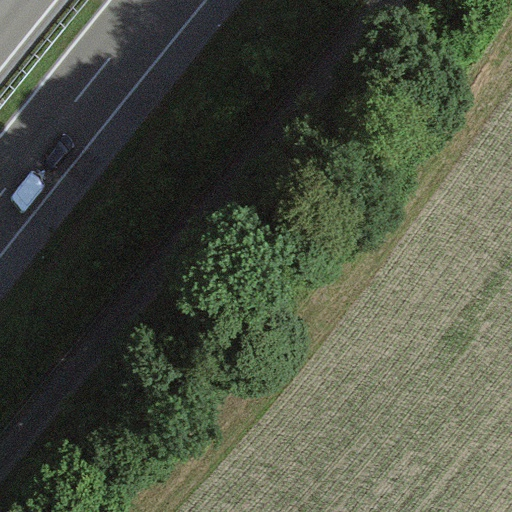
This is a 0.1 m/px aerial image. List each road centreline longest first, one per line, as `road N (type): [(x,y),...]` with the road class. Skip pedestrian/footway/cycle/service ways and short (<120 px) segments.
road 1 (track): [(380,0),(99,326),(0,466)]
road 2 (motorway): [(0,200),(158,0)]
